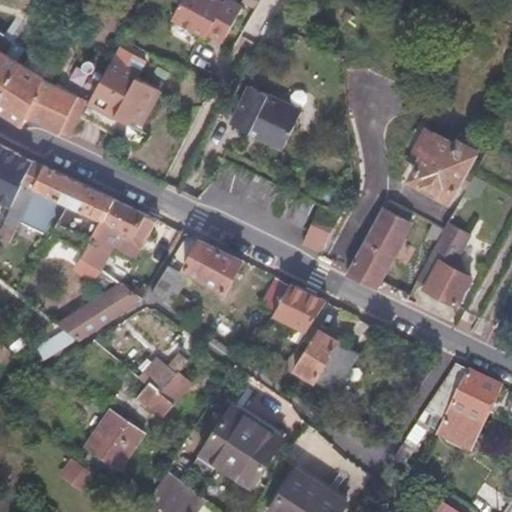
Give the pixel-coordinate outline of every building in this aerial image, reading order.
[(207,30),(225,39),(241,7),(227,0),(222,0),(221,3),(215,0),(181,0),(170,23),(203,40),(205,36),(207,30)] [(222,44),(225,39),(207,30),(205,36),(222,44)] [(60,133),(78,96),(49,83),(0,50),(0,110),(23,125),(26,117),(60,133)] [(89,101),(88,104),(114,118),(117,113),(139,124),(157,91),(134,80),(137,73),(112,60),(89,101)] [(252,87),(233,124),(285,150),(304,113),(252,87)] [(71,138),(88,104),(89,101),(78,96),(60,133),(71,138)] [(412,182),(447,202),(478,143),(462,134),(456,145),(427,130),(412,158),(405,155),(403,160),(412,164),(415,170),(409,180),(412,182)] [(0,200),(12,207),(33,163),(0,145),(0,200)] [(226,159),(213,185),(303,228),(315,201),(226,159)] [(19,222),(49,237),(79,184),(33,163),(12,207),(7,217),(19,222)] [(473,175),(463,194),(470,197),(477,194),(484,181),(473,175)] [(445,205),(447,202),(412,182),(409,186),(445,205)] [(49,237),(85,254),(114,201),(79,184),(49,237)] [(324,248),(352,263),(382,209),(354,193),(346,207),(324,248)] [(324,248),(346,207),(325,197),(305,240),(322,250),(324,248)] [(95,265),(103,272),(116,249),(137,260),(158,222),(114,201),(85,254),(83,258),(95,265)] [(348,272),(377,286),(409,224),(382,209),(352,263),(348,272)] [(448,222),(468,233),(473,224),(453,213),(448,222)] [(0,238),(9,243),(19,222),(7,217),(0,231),(0,238)] [(450,266),(468,233),(448,222),(419,276),(426,280),(423,286),(455,303),(469,276),(450,266)] [(186,268),(205,279),(220,252),(201,242),(186,268)] [(220,252),(205,279),(225,291),(243,262),(220,252)] [(110,292),(122,285),(103,272),(95,265),(88,277),(110,292)] [(183,317),(192,302),(179,294),(187,280),(167,268),(152,293),(183,317)] [(265,301),(278,308),(292,286),(278,279),(265,301)] [(141,299),(142,299),(122,285),(110,292),(59,325),(77,339),(141,299)] [(201,286),(194,299),(200,302),(207,289),(201,286)] [(274,315),(307,330),(326,302),(292,286),(278,308),(274,315)] [(317,332),(295,367),(337,393),(359,357),(317,332)] [(409,387),(417,393),(440,357),(431,352),(409,387)] [(10,383),(29,369),(19,359),(2,372),(10,383)] [(149,384),(158,392),(177,372),(166,364),(155,377),(149,384)] [(431,403),(437,406),(448,412),(437,433),(468,450),(501,386),(456,365),(431,403)] [(148,386),(149,384),(155,377),(147,370),(140,379),(148,386)] [(158,392),(174,405),(192,383),(177,372),(158,392)] [(174,405),(158,392),(149,384),(148,386),(137,398),(164,418),(174,405)] [(395,458),(407,466),(413,455),(412,454),(430,425),(427,424),(437,406),(431,403),(395,458)] [(234,405),(203,453),(251,485),(283,436),(234,405)] [(112,410),(87,448),(118,470),(144,432),(112,410)] [(168,469),(182,480),(196,458),(181,448),(168,469)] [(296,468),(268,511),(341,511),(348,501),(296,468)] [(168,469),(157,486),(178,499),(188,484),(182,480),(168,469)] [(138,496),(147,502),(156,487),(148,482),(138,496)]
